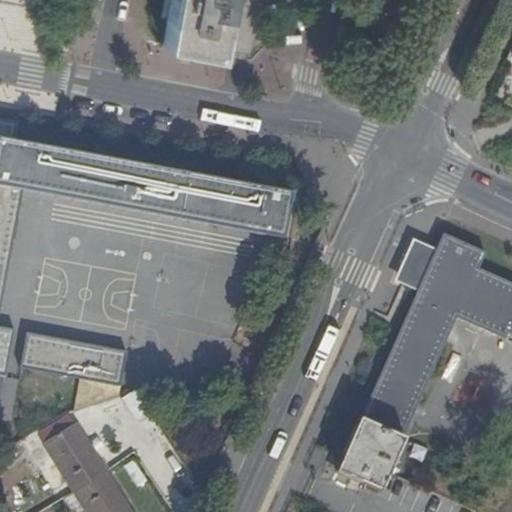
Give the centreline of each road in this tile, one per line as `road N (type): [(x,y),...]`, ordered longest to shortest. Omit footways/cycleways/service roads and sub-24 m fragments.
road 1 (tertiary): [(410,155),(351,263),(239,511)]
road 2 (tertiary): [(302,121),(0,66)]
road 3 (tertiary): [(410,155),(473,0)]
road 4 (residential): [(302,121),(323,0)]
